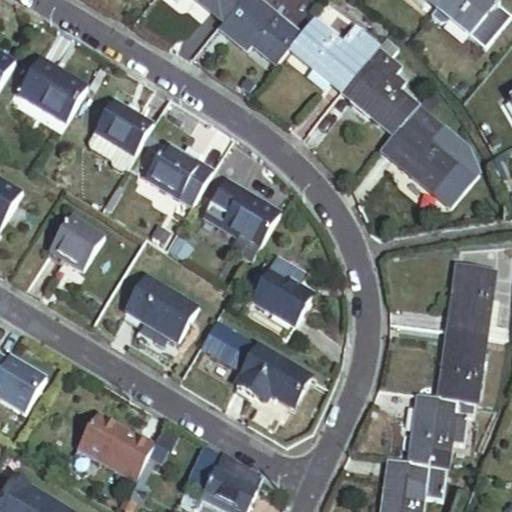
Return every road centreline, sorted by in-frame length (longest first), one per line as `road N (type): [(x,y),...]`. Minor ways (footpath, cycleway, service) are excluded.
road 1 (residential): [(313,487),(353,394),(364,328),(351,256),(304,178),(255,129),(43,0)]
road 2 (residential): [(313,487),(0,300)]
